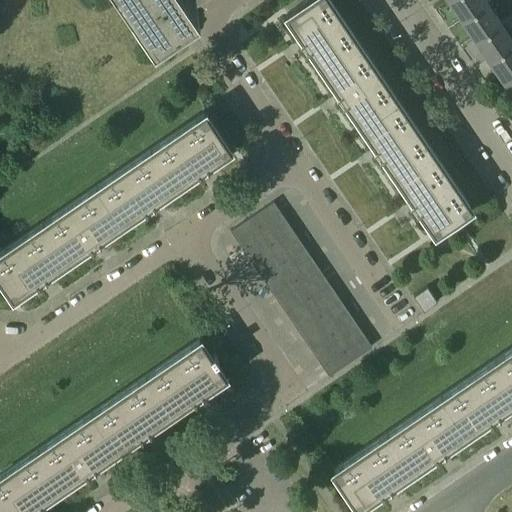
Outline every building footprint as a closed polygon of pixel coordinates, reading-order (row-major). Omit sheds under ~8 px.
[(133,0),(151,26),(188,0),(133,0)] [(306,0),(287,13),(361,122),(397,97),(330,0),(306,0)] [(487,0),(448,0),(461,19),(488,1),(487,0)] [(488,1),(461,19),(475,39),(502,21),(488,1)] [(511,35),(502,21),(475,39),(488,59),(511,42),(511,35)] [(511,42),(488,59),(502,78),(511,71),(511,42)] [(511,71),(502,78),(511,93),(511,71)] [(471,206),(397,97),(361,122),(435,230),(471,206)] [(96,185),(121,221),(230,147),(205,111),(96,185)] [(121,221),(96,185),(0,250),(0,277),(12,295),(121,221)] [(258,224),(280,209),(274,200),(252,215),(258,224)] [(286,218),(280,209),(258,224),(264,233),(286,218)] [(258,224),(252,215),(230,230),(236,239),(258,224)] [(292,227),(286,218),(264,233),(271,242),(292,227)] [(243,248),(264,233),(258,224),(236,239),(243,248)] [(298,236),(292,227),(271,242),(277,251),(298,236)] [(249,257),(271,242),(264,233),(243,248),(249,257)] [(305,245),(298,236),(277,251),(283,260),(305,245)] [(255,266),(277,251),(271,242),(249,257),(255,266)] [(311,254),(305,245),(283,260),(289,269),(311,254)] [(261,275),(283,260),(277,251),(255,266),(261,275)] [(317,263),(311,254),(289,269),(295,278),(317,263)] [(267,284),(289,269),(283,260),(261,275),(267,284)] [(323,272),(317,263),(295,278),(301,287),(323,272)] [(273,293),(295,278),(289,269),(267,284),(273,293)] [(329,282),(323,272),(301,287),(308,296),(329,282)] [(279,302),(301,287),(295,278),(273,293),(279,302)] [(335,291),(329,282),(308,296),(314,306),(335,291)] [(427,285),(413,295),(424,310),(438,301),(427,285)] [(286,311),(308,296),(301,287),(279,302),(286,311)] [(341,300),(335,291),(314,306),(320,315),(341,300)] [(292,320),(314,306),(308,296),(286,311),(292,320)] [(348,309),(341,300),(320,315),(326,324),(348,309)] [(298,329),(320,315),(314,306),(292,320),(298,329)] [(354,318),(348,309),(326,324),(332,333),(354,318)] [(304,338),(326,324),(320,315),(298,329),(304,338)] [(360,327),(354,318),(332,333),(338,342),(360,327)] [(311,347),(332,333),(326,324),(304,338),(311,347)] [(366,336),(360,327),(338,342),(344,351),(366,336)] [(317,356),(338,342),(332,333),(311,347),(317,356)] [(372,345),(366,336),(344,351),(351,360),(372,345)] [(92,411),(116,447),(224,373),(215,359),(219,357),(214,349),(210,352),(200,337),(92,411)] [(323,365),(344,351),(338,342),(317,356),(323,365)] [(511,347),(442,395),(466,431),(511,400),(511,347)] [(329,375),(351,360),(344,351),(323,365),(329,375)] [(466,431),(442,395),(332,469),(357,505),(466,431)] [(20,511),(116,447),(92,411),(0,473),(0,509),(1,511),(20,511)]
